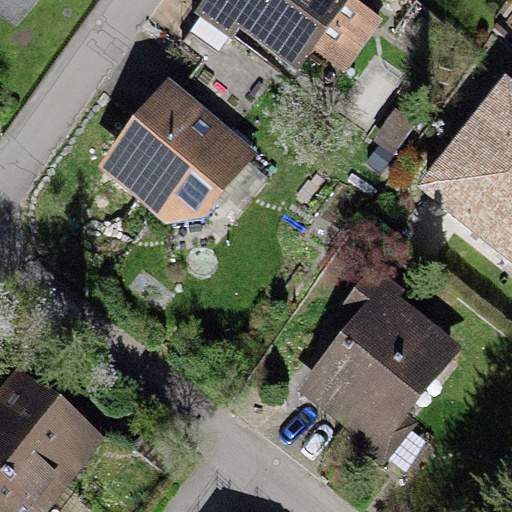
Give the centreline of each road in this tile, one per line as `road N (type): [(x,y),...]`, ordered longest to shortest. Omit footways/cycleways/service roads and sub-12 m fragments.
road 1 (residential): [(306,511),(0,263)]
road 2 (residential): [(0,181),(122,0)]
